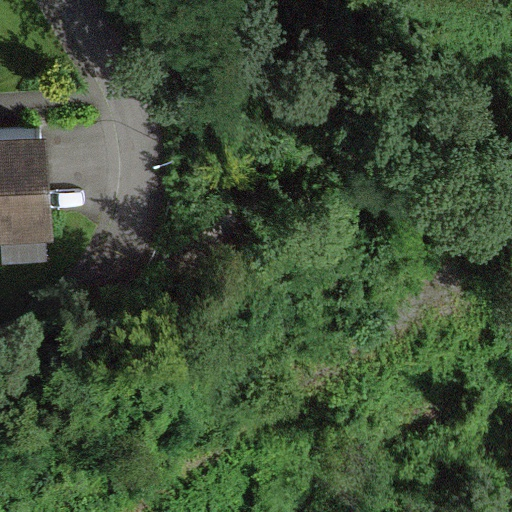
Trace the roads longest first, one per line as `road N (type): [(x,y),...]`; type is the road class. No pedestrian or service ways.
road 1 (track): [(233,511),(312,482),(511,322)]
road 2 (residential): [(76,0),(116,71),(149,177)]
